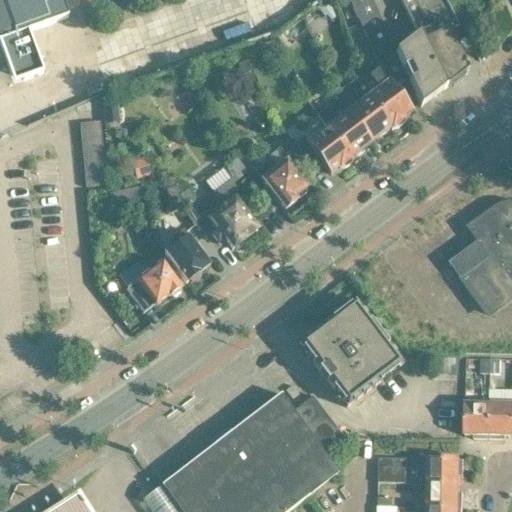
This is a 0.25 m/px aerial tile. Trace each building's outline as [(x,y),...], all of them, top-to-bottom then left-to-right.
[(0,0),(0,48),(1,51),(11,48),(24,81),(43,74),(28,32),(67,18),(60,0),(9,0),(4,2),(2,0),(0,0)] [(121,0),(91,10),(111,72),(193,46),(185,20),(243,2),(241,0),(121,0)] [(370,0),(347,0),(378,66),(376,67),(378,73),(369,79),(373,85),(362,93),(366,99),(390,132),(392,133),(394,131),(397,132),(402,128),(402,125),(405,123),(403,122),(410,117),(411,116),(403,106),(414,97),(396,56),(370,0)] [(448,32),(457,27),(443,0),(400,0),(418,37),(446,90),(468,73),(448,32)] [(294,27),(283,36),(289,44),(301,35),(294,27)] [(446,90),(418,37),(396,56),(414,97),(420,110),(446,90)] [(390,132),(366,99),(352,110),(339,90),(332,95),(345,115),(347,114),(371,146),(390,132)] [(336,102),(317,116),(327,129),(351,161),(371,146),(347,114),(345,115),(336,102)] [(106,167),(104,105),(87,106),(89,168),(106,167)] [(351,161),(327,129),(307,145),(304,140),(293,148),(308,175),(322,165),(330,177),(338,171),(339,172),(341,170),(344,171),(349,167),(349,164),(352,162),(351,161)] [(148,159),(132,164),(137,181),(153,176),(148,159)] [(267,163),(255,173),(262,181),(261,182),(285,212),(297,203),(294,200),(296,198),(297,198),(298,199),(300,199),(301,199),(306,196),(306,194),(305,192),(305,191),(306,190),(286,163),(273,172),(267,163)] [(189,192),(180,198),(184,214),(184,213),(195,230),(208,219),(218,233),(212,237),(219,245),(224,241),(233,252),(236,250),(237,253),(245,247),(243,245),(245,243),(244,242),(256,233),(234,204),(239,199),(233,182),(225,168),(205,183),(214,195),(200,206),(189,192)] [(146,189),(118,194),(120,209),(148,204),(146,189)] [(184,214),(180,198),(178,189),(166,192),(170,216),(184,214)] [(511,221),(479,245),(450,267),(440,274),(455,294),(464,287),(486,317),(511,298),(511,266),(511,221)] [(183,232),(162,247),(167,254),(165,256),(187,285),(190,283),(191,285),(198,285),(200,279),(198,277),(201,275),(201,274),(210,267),(189,238),(188,238),(183,232)] [(137,264),(124,274),(133,286),(127,292),(131,297),(142,314),(153,306),(154,307),(167,298),(167,299),(170,297),(173,297),(179,293),(179,290),(182,289),(163,262),(156,267),(153,263),(142,271),(137,264)] [(355,303),(298,346),(347,409),(403,366),(387,345),(389,339),(380,336),(378,333),(380,327),(371,324),(355,303)] [(413,318),(414,333),(439,332),(439,317),(413,318)] [(490,376),(491,362),(481,362),(480,376),(490,376)] [(500,377),(501,362),(491,362),(490,376),(500,377)] [(344,438),(313,398),(293,414),(281,397),(161,488),(179,511),(291,511),(341,475),(324,453),(342,439),(344,438)] [(489,442),(490,405),(465,405),(464,438),(473,438),(473,441),(489,442)] [(511,438),(511,406),(490,405),(489,442),(504,442),(505,439),(511,438)] [(394,461),(380,460),(379,485),(406,486),(407,470),(394,469),(394,461)] [(463,477),(463,462),(427,461),(427,485),(459,486),(459,477),(463,477)] [(458,494),(459,486),(427,485),(426,509),(462,510),(462,494),(458,494)] [(179,511),(161,488),(138,504),(143,511),(179,511)] [(89,511),(80,497),(56,511),(89,511)] [(394,500),(379,500),(378,508),(394,508),(394,500)]
